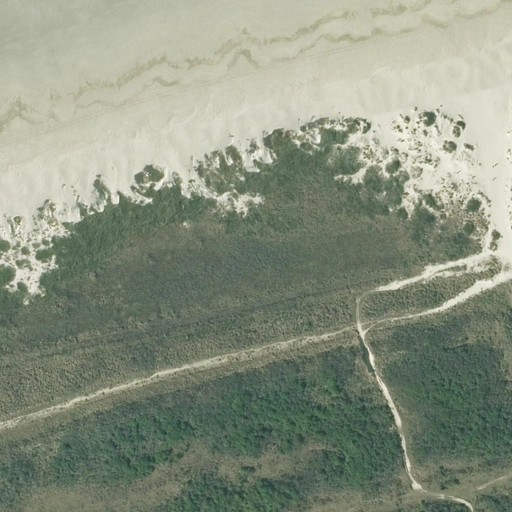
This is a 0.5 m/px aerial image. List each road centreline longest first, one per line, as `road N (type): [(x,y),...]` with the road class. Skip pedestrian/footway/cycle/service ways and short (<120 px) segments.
road 1 (track): [(0,419),(427,314),(508,257)]
road 2 (track): [(508,257),(455,0)]
